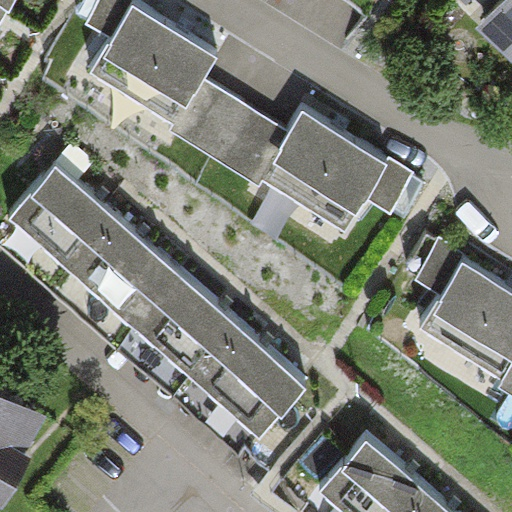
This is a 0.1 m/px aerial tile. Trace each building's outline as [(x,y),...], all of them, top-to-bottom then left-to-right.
[(0,0),(0,13),(8,0),(0,0)] [(223,50),(143,0),(133,0),(92,66),(179,121),(175,126),(216,152),(248,101),(207,75),(223,50)] [(511,0),(478,0),(453,27),(511,83),(511,0)] [(348,228),(393,157),(306,102),(290,127),(248,101),(216,152),(257,178),(261,173),(348,228)] [(55,158),(6,214),(258,433),(307,377),(55,158)] [(511,282),(466,254),(422,325),(509,379),(505,385),(511,389),(511,282)] [(0,511),(3,511),(56,413),(0,383),(0,511)] [(462,511),(369,430),(322,482),(355,511),(462,511)]
